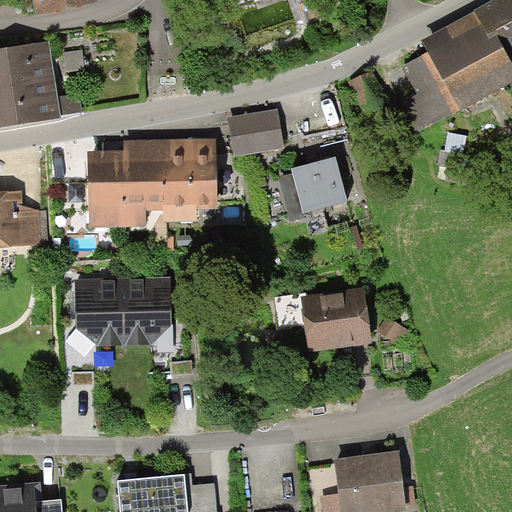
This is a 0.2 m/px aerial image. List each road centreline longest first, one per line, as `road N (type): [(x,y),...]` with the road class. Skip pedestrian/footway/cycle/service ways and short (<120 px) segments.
road 1 (tertiary): [(465,0),(329,71),(0,144)]
road 2 (residential): [(399,411),(324,433),(223,443),(0,441)]
road 3 (residential): [(124,0),(111,9),(0,26)]
road 4 (track): [(511,356),(399,411)]
